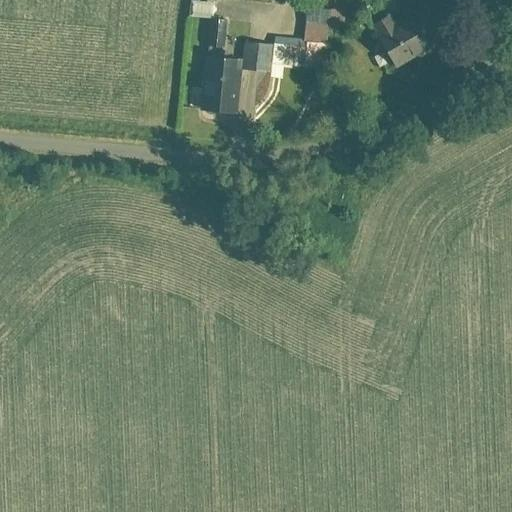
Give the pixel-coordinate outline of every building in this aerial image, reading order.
[(210,15),(210,0),(187,0),(187,15),(210,15)] [(240,21),(262,22),(262,4),(241,3),(240,21)] [(376,33),(393,69),(448,43),(430,7),(376,33)] [(274,41),(274,70),(342,70),(342,12),(302,12),(302,42),(274,41)] [(204,27),(198,114),(231,116),(233,74),(260,76),(262,45),(250,45),(251,23),(225,22),(224,28),(204,27)]
